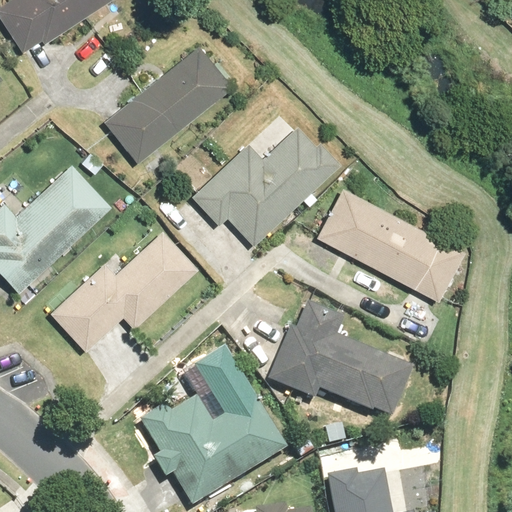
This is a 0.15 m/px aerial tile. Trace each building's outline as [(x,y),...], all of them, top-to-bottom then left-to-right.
[(103,0),(4,0),(0,3),(0,20),(19,49),(37,37),(40,43),(103,0)] [(133,162),(226,87),(192,45),(99,120),(133,162)] [(223,218),(248,245),(334,165),(314,142),(310,146),(292,126),(258,157),(243,142),(186,195),(214,226),(223,218)] [(0,278),(14,293),(106,205),(65,164),(12,215),(0,203),(0,278)] [(343,188),(316,239),(432,302),(460,251),(343,188)] [(130,328),(193,268),(156,230),(111,274),(100,262),(46,314),(82,351),(118,316),(130,328)] [(286,327),(265,380),(312,398),(315,390),(386,417),(407,364),(332,335),(340,315),(300,300),(289,328),(286,327)] [(168,473),(187,505),(284,447),(253,395),(208,422),(192,396),(166,412),(162,405),(136,420),(156,453),(148,457),(161,478),(168,473)] [(352,468),(322,474),(329,511),(407,511),(408,511),(407,511),(388,511),(380,468),(353,473),(352,468)] [(251,511),(306,511),(306,508),(281,511),(280,503),(251,507),(251,511)]
